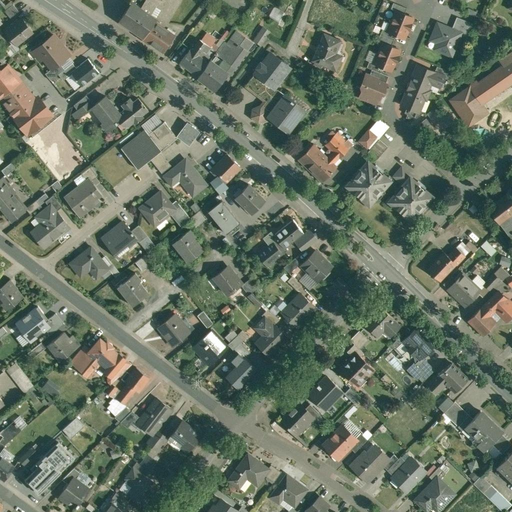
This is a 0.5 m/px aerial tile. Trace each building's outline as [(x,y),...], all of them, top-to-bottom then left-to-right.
[(147,0),(142,9),(132,2),(120,20),(144,37),(157,19),(167,25),(181,2),(177,0),(147,0)] [(266,17),(281,25),(290,9),(275,1),(266,17)] [(407,8),(394,2),(391,8),(396,10),(397,10),(405,13),(407,8)] [(13,4),(5,11),(11,18),(19,11),(13,4)] [(405,13),(397,10),(396,10),(392,22),(390,22),(387,30),(386,31),(396,35),(405,38),(408,29),(409,30),(412,23),(411,23),(413,17),(405,13)] [(457,17),(452,29),(461,33),(466,35),(471,23),(457,17)] [(23,19),(12,27),(11,25),(5,30),(14,41),(18,38),(21,42),(33,32),(23,19)] [(175,34),(156,21),(157,19),(144,37),(143,38),(149,42),(150,41),(164,51),(175,34)] [(437,23),(430,40),(441,45),(439,51),(451,56),(461,33),(452,29),(437,23)] [(396,35),(386,31),(387,30),(383,29),(380,34),(394,40),(396,35)] [(341,40),(325,33),(313,60),(317,62),(316,64),(320,66),(321,63),(336,69),(340,60),(334,57),(341,40)] [(394,40),(380,34),(378,40),(383,42),(391,46),(394,40)] [(54,35),(45,41),(39,41),(38,57),(44,57),(52,68),(53,69),(60,63),(70,55),(54,35)] [(209,62),(198,77),(216,90),(217,89),(216,87),(232,66),(234,68),(247,50),(231,38),(224,48),(221,46),(209,62)] [(391,46),(383,42),(378,55),(377,54),(373,63),(383,67),(391,70),(395,62),(396,62),(399,55),(398,55),(400,49),(391,46)] [(6,49),(0,53),(0,59),(2,62),(11,56),(6,49)] [(209,62),(191,49),(180,63),(198,77),(209,62)] [(271,52),(262,64),(261,63),(257,67),(259,68),(255,73),(274,88),(290,67),(288,66),(288,63),(284,60),(281,60),(271,52)] [(511,52),(501,60),(504,65),(479,82),(477,80),(470,85),(470,86),(451,99),(469,125),(488,112),(482,103),(511,82),(511,52)] [(77,68),(71,72),(72,73),(76,78),(76,79),(77,80),(77,79),(82,86),(100,72),(94,66),(95,65),(94,65),(88,58),(77,68)] [(373,63),(369,61),(367,67),(372,69),(380,72),(383,67),(373,63)] [(60,63),(53,69),(52,68),(45,73),(51,80),(59,74),(65,69),(60,63)] [(65,69),(59,74),(64,80),(72,73),(71,72),(77,68),(73,63),(65,69)] [(435,72),(418,65),(413,75),(414,76),(412,80),(411,80),(408,89),(406,94),(401,105),(407,107),(418,111),(419,109),(423,98),(426,99),(430,90),(428,89),(431,83),(440,86),(443,79),(445,76),(435,72)] [(8,66),(0,71),(0,92),(18,78),(8,66)] [(454,73),(437,66),(435,72),(445,76),(443,79),(450,81),(454,73)] [(380,72),(372,69),(370,75),(386,82),(389,76),(380,72)] [(274,88),(255,73),(246,86),(263,99),(266,94),(268,96),(274,88)] [(370,75),(366,74),(365,77),(364,85),(366,85),(363,91),(362,90),(360,97),(377,104),(379,98),(380,99),(384,89),(385,89),(387,84),(386,83),(386,82),(370,75)] [(18,78),(0,92),(0,96),(2,99),(21,83),(18,78)] [(21,83),(2,99),(11,111),(31,95),(21,83)] [(291,100),(278,90),(268,102),(264,108),(271,113),(270,115),(277,122),(279,120),(290,128),(302,112),(291,104),(293,102),(294,101),(291,99),(291,100)] [(31,95),(11,111),(15,116),(35,100),(31,95)] [(87,95),(74,105),(78,109),(90,99),(87,95)] [(130,98),(121,104),(125,109),(120,113),(106,96),(94,105),(94,106),(100,113),(99,115),(104,122),(102,123),(108,131),(117,124),(123,131),(134,122),(135,124),(144,117),(142,115),(148,110),(138,98),(133,101),(130,98)] [(35,100),(15,116),(29,133),(52,115),(38,97),(35,100)] [(78,109),(73,113),(78,119),(94,106),(94,105),(90,99),(78,109)] [(261,106),(254,109),(253,110),(252,115),(253,116),(252,117),(259,122),(266,118),(269,115),(270,115),(271,113),(264,108),(268,102),(265,100),(261,106)] [(418,111),(407,107),(405,113),(408,114),(406,117),(412,122),(424,112),(419,109),(418,111)] [(376,117),(356,141),(366,150),(386,126),(376,117)] [(427,118),(417,125),(421,131),(431,123),(427,118)] [(165,121),(149,134),(145,129),(122,148),(139,169),(151,159),(160,151),(178,137),(165,121)] [(345,141),(337,133),(325,145),(332,152),(327,158),(333,164),(338,158),(339,159),(348,149),(343,143),(345,141)] [(379,139),(367,152),(376,160),(388,147),(379,139)] [(327,158),(313,144),(299,159),(322,181),(336,167),(333,164),(327,158)] [(171,165),(160,151),(151,159),(162,172),(171,165)] [(241,167),(227,153),(213,167),(222,176),(227,181),(241,167)] [(185,159),(165,175),(172,185),(179,178),(193,195),(207,184),(194,169),(193,170),(185,159)] [(12,161),(2,170),(6,175),(17,167),(12,161)] [(376,168),(368,162),(362,169),(361,169),(354,177),(355,177),(349,184),(350,184),(350,186),(356,191),(355,192),(362,198),(362,197),(368,202),(371,202),(376,196),(377,196),(383,188),(388,182),(388,181),(388,179),(382,174),(382,173),(376,168)] [(413,176),(402,166),(394,176),(404,185),(410,178),(411,178),(413,176)] [(90,167),(82,173),(87,180),(89,179),(91,181),(97,176),(90,167)] [(220,177),(218,176),(211,182),(220,194),(229,187),(226,183),(227,181),(222,176),(220,177)] [(3,177),(0,178),(0,204),(14,193),(15,192),(3,177)] [(404,185),(403,185),(396,193),(397,193),(392,200),(392,202),(398,207),(397,208),(404,214),(404,213),(410,218),(411,218),(413,218),(418,212),(419,212),(426,204),(425,204),(431,198),(430,197),(430,195),(424,190),(425,189),(418,184),(411,178),(410,178),(404,185)] [(87,180),(65,197),(72,206),(78,201),(86,212),(95,205),(93,202),(101,195),(91,181),(89,179),(87,180)] [(265,200),(248,184),(236,196),(252,213),(265,200)] [(161,191),(140,207),(155,225),(175,209),(171,204),(161,191)] [(14,193),(0,204),(13,220),(26,209),(14,193)] [(511,198),(508,193),(488,208),(499,223),(500,223),(509,236),(511,235),(511,219),(509,216),(511,213),(511,198)] [(63,206),(53,195),(46,201),(50,206),(51,205),(56,211),(63,206)] [(37,200),(28,207),(32,212),(41,205),(37,200)] [(186,211),(176,200),(171,204),(175,209),(180,216),(186,211)] [(222,200),(208,211),(226,234),(240,223),(222,200)] [(56,211),(51,205),(50,206),(37,216),(38,216),(39,215),(45,223),(33,233),(32,232),(31,232),(44,247),(69,227),(56,211)] [(199,211),(189,218),(197,227),(206,220),(199,211)] [(294,220),(275,234),(285,247),(304,232),(294,220)] [(123,221),(103,237),(119,258),(120,258),(118,256),(138,240),(131,231),(131,230),(123,221)] [(148,235),(139,224),(131,230),(131,231),(138,240),(140,242),(148,235)] [(191,229),(178,239),(181,242),(176,246),(188,262),(195,256),(203,249),(204,249),(195,237),(196,236),(191,229)] [(318,240),(310,230),(305,234),(313,244),(318,240)] [(273,233),(266,239),(270,245),(274,242),(282,253),(287,249),(285,247),(275,234),(273,233)] [(305,234),(296,242),(304,251),(313,244),(305,234)] [(471,250),(462,241),(457,247),(465,256),(471,250)] [(478,248),(470,241),(466,245),(474,252),(478,248)] [(270,245),(258,254),(267,265),(282,253),(274,242),(270,245)] [(107,266),(91,246),(70,263),(81,276),(92,267),(99,275),(96,277),(97,278),(109,268),(107,266)] [(448,255),(444,252),(428,269),(440,281),(456,264),(457,264),(465,256),(457,247),(456,247),(448,255)] [(325,260),(315,250),(316,250),(315,249),(301,264),(318,280),(315,284),(333,266),(325,259),(325,260)] [(145,254),(136,262),(143,271),(153,263),(145,254)] [(497,263),(507,266),(509,259),(499,256),(497,263)] [(295,258),(284,267),(290,273),(300,262),(295,258)] [(120,272),(112,262),(107,266),(109,268),(116,277),(120,272)] [(233,274),(228,266),(214,277),(215,277),(216,276),(221,282),(219,283),(229,295),(241,285),(233,274)] [(140,281),(141,280),(136,273),(123,282),(126,286),(121,290),(133,306),(149,293),(140,281)] [(473,282),(463,273),(448,288),(449,289),(451,286),(456,291),(453,293),(466,306),(481,290),(480,289),(479,290),(472,283),(473,282)] [(494,273),(484,284),(489,289),(499,278),(494,273)] [(302,285),(292,276),(288,281),(297,290),(302,285)] [(252,277),(242,285),(249,295),(259,286),(252,277)] [(23,297),(10,280),(0,287),(0,293),(5,300),(3,302),(8,309),(23,297)] [(511,305),(511,290),(508,286),(501,293),(506,298),(500,303),(507,310),(511,305)] [(481,307),(468,320),(484,334),(496,322),(489,315),(500,303),(506,298),(501,293),(498,290),(481,308),(481,307)] [(301,292),(282,312),(297,327),(316,307),(301,292)] [(35,307),(15,322),(30,342),(46,330),(51,327),(46,321),(35,307)] [(279,319),(268,308),(262,314),(264,317),(273,325),(275,324),(279,319)] [(393,319),(382,308),(365,324),(377,336),(384,328),(391,335),(400,326),(393,319)] [(213,323),(204,311),(198,315),(208,328),(213,323)] [(55,313),(46,321),(51,327),(46,330),(50,335),(64,324),(55,313)] [(175,313),(158,327),(159,327),(167,338),(173,346),(190,332),(175,313)] [(273,325),(264,317),(256,326),(257,327),(257,326),(265,334),(256,343),(269,355),(269,354),(287,336),(287,337),(288,337),(275,324),(273,325)] [(211,329),(193,346),(209,363),(216,356),(216,355),(219,352),(220,353),(227,346),(211,329)] [(433,346),(417,329),(403,341),(409,347),(420,359),(433,346)] [(368,339),(359,331),(351,340),(355,344),(360,348),(368,339)] [(64,332),(49,344),(61,359),(80,345),(73,335),(69,338),(64,332)] [(238,334),(228,344),(233,349),(234,348),(241,342),(243,340),(238,334)] [(126,359),(101,338),(91,350),(89,352),(92,354),(80,368),(78,369),(87,377),(95,367),(99,367),(100,366),(111,375),(112,376),(126,359)] [(43,341),(28,352),(33,358),(47,347),(43,341)] [(409,347),(403,341),(394,348),(401,355),(409,347)] [(241,342),(234,348),(237,352),(244,358),(244,357),(250,351),(241,342)] [(360,348),(355,344),(347,352),(353,357),(349,361),(353,361),(353,362),(359,356),(360,357),(364,353),(360,348)] [(86,345),(72,361),(80,368),(92,354),(89,352),(91,350),(86,345)] [(244,358),(237,352),(229,360),(230,361),(231,360),(236,365),(226,375),(238,387),(256,369),(244,357),(244,358)] [(417,361),(410,354),(404,359),(411,366),(417,361)] [(353,361),(349,361),(341,369),(352,380),(353,378),(357,382),(363,376),(364,377),(373,369),(360,357),(359,356),(353,362),(353,361)] [(126,359),(112,376),(111,375),(109,378),(109,381),(112,383),(132,364),(126,359)] [(34,385),(16,362),(7,369),(25,393),(25,392),(34,385)] [(468,379),(452,363),(438,374),(446,382),(455,391),(468,379)] [(131,374),(127,371),(122,379),(128,383),(117,397),(126,404),(136,389),(139,391),(150,377),(136,367),(131,374)] [(325,374),(307,393),(324,410),(343,391),(325,374)] [(438,374),(428,385),(436,393),(446,382),(438,374)] [(414,377),(407,384),(414,391),(422,384),(414,377)] [(51,397),(58,388),(45,378),(38,387),(51,397)] [(112,383),(106,391),(112,396),(118,388),(112,383)] [(414,391),(410,396),(416,401),(428,389),(422,384),(414,391)] [(361,397),(351,387),(345,393),(355,404),(361,397)] [(156,399),(141,418),(147,423),(143,427),(152,435),(154,436),(154,435),(153,434),(157,429),(172,409),(173,410),(174,409),(165,403),(164,405),(156,399)] [(456,401),(445,413),(459,426),(470,415),(456,401)] [(299,402),(282,419),(288,425),(287,426),(289,428),(290,427),(296,433),(313,416),(316,420),(321,415),(310,403),(305,408),(299,402)] [(126,406),(115,417),(121,422),(132,411),(126,406)] [(132,411),(121,422),(128,427),(138,415),(132,411)] [(502,431),(481,411),(466,426),(481,440),(478,443),(485,450),(502,431)] [(84,426),(76,417),(63,429),(71,438),(84,426)] [(201,434),(182,420),(171,434),(183,443),(181,445),(188,451),(201,434)] [(343,425),(323,444),(338,459),(350,447),(358,439),(356,437),(349,431),(349,429),(347,426),(345,426),(343,425)] [(154,436),(152,435),(147,442),(152,446),(162,433),(157,429),(153,434),(154,435),(154,436)] [(367,439),(361,432),(356,437),(358,439),(350,447),(355,452),(367,439)] [(162,433),(152,446),(158,451),(168,438),(169,439),(162,433)] [(511,442),(503,435),(494,445),(503,453),(511,443),(511,442)] [(33,471),(24,479),(39,494),(75,458),(58,440),(30,468),(33,471)] [(376,444),(368,453),(365,451),(351,465),(363,477),(366,474),(371,479),(383,466),(391,459),(390,458),(376,444)] [(33,446),(20,459),(25,464),(38,452),(33,446)] [(511,450),(498,466),(511,479),(511,450)] [(249,453),(229,480),(239,487),(240,486),(239,486),(246,476),(258,484),(265,475),(270,469),(269,468),(249,453)] [(15,466),(0,454),(0,476),(5,480),(15,466)] [(157,461),(147,454),(140,463),(149,470),(157,461)] [(394,454),(390,458),(391,459),(383,466),(387,470),(399,458),(394,454)] [(399,458),(387,470),(393,476),(407,463),(400,457),(399,458)] [(393,476),(392,478),(406,492),(426,472),(412,458),(407,463),(393,476)] [(140,463),(137,461),(132,468),(133,469),(134,468),(142,474),(143,473),(146,475),(150,470),(149,470),(140,463)] [(282,471),(272,464),(269,468),(270,469),(265,475),(274,482),(282,471)] [(446,473),(439,466),(429,477),(433,481),(438,477),(440,479),(446,473)] [(74,468),(63,479),(68,483),(73,478),(77,473),(79,475),(81,472),(74,468)] [(146,475),(143,473),(142,474),(134,468),(133,469),(126,478),(127,478),(128,477),(136,483),(134,486),(134,485),(128,493),(144,504),(159,485),(146,475)] [(307,489),(287,475),(271,497),(279,503),(284,497),(295,506),(307,489)] [(505,511),(511,505),(481,475),(473,483),(502,511),(505,511)] [(440,479),(438,477),(433,481),(426,488),(427,489),(416,501),(427,511),(435,503),(441,508),(455,494),(440,479)] [(73,478),(68,483),(60,496),(69,503),(71,501),(78,506),(79,504),(90,489),(77,480),(77,481),(73,478)] [(101,493),(105,487),(99,483),(95,489),(101,493)] [(129,501),(116,491),(109,500),(115,505),(123,509),(129,501)] [(320,497),(307,510),(308,511),(323,511),(325,509),(329,505),(320,497)] [(239,511),(238,511),(220,498),(209,511),(239,511)]
